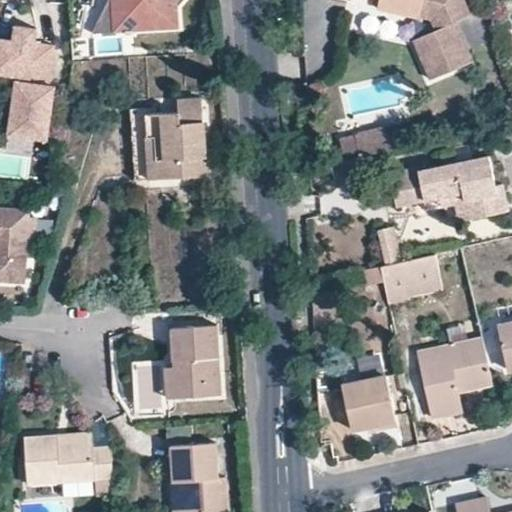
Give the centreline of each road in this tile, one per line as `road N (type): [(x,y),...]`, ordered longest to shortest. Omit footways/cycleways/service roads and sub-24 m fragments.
road 1 (tertiary): [(252,0),(283,498)]
road 2 (residential): [(283,498),(511,449)]
